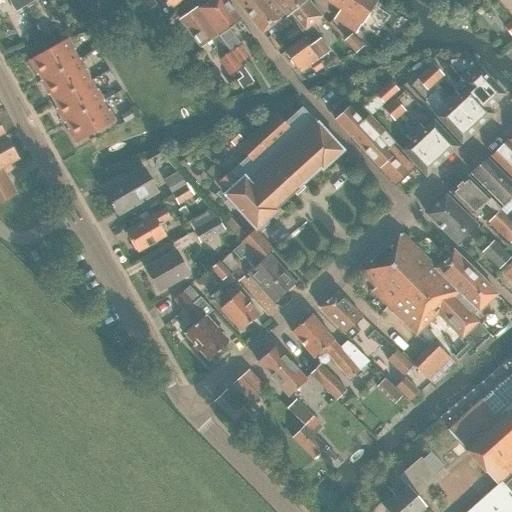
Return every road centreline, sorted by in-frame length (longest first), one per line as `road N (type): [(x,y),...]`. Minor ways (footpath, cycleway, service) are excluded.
road 1 (residential): [(187,404),(410,208)]
road 2 (tertiary): [(187,404),(73,210)]
road 3 (residential): [(410,208),(292,80)]
road 4 (tertiary): [(288,511),(187,404)]
road 5 (tertiary): [(73,210),(0,84)]
road 6 (residential): [(410,208),(511,110)]
